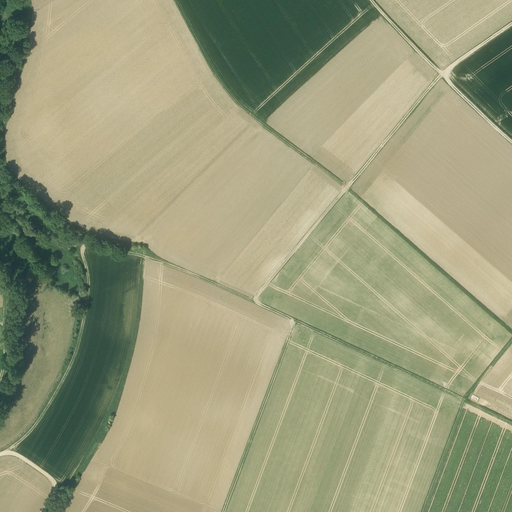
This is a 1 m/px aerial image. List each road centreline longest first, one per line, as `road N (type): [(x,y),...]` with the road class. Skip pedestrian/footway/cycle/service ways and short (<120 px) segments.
road 1 (track): [(511,422),(211,282),(84,242),(87,283),(70,363),(36,424),(0,455)]
road 2 (track): [(175,0),(232,99),(511,334)]
road 3 (track): [(441,74),(254,301)]
road 4 (track): [(295,321),(224,511)]
road 5 (track): [(369,0),(511,142)]
road 6 (track): [(423,511),(464,399),(511,341)]
